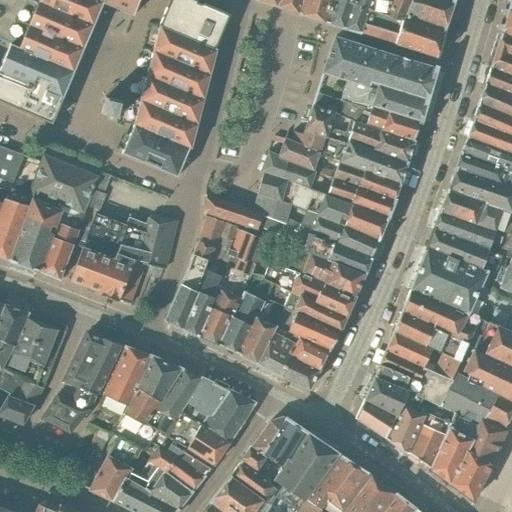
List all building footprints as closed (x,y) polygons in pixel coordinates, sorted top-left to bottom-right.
[(0,0),(0,39),(10,44),(0,67),(0,101),(122,153),(177,177),(190,147),(215,49),(230,14),(197,0),(0,0)] [(279,0),(277,7),(299,14),(302,0),(279,0)] [(302,0),(299,14),(329,23),(334,0),(302,0)] [(334,0),(329,23),(345,28),(353,0),(334,0)] [(367,7),(388,14),(393,0),(353,0),(345,28),(360,32),(367,7)] [(405,20),(406,17),(412,0),(393,0),(388,14),(405,20)] [(412,0),(406,17),(445,30),(453,0),(412,0)] [(445,30),(406,17),(405,20),(388,14),(367,7),(360,32),(437,57),(445,30)] [(511,8),(509,7),(502,32),(511,36),(511,8)] [(501,34),(490,68),(511,76),(511,36),(502,32),(501,33),(501,34)] [(348,102),(347,103),(368,110),(369,106),(419,120),(434,68),(335,37),(323,73),(347,81),(340,100),(316,92),(314,101),(341,110),(344,101),(348,102)] [(488,73),(484,84),(511,93),(511,76),(490,68),(488,73)] [(482,90),(478,104),(511,117),(511,93),(484,84),(482,90)] [(347,118),(351,119),(354,120),(353,123),(413,141),(420,120),(419,120),(369,106),(368,110),(347,103),(343,116),(348,118),(347,118)] [(511,117),(478,104),(473,120),(511,135),(511,117)] [(305,129),(340,141),(343,134),(346,135),(351,119),(347,118),(343,131),(330,127),(335,112),(312,106),(305,129)] [(343,134),(340,141),(347,143),(348,141),(407,162),(413,141),(353,123),(354,120),(351,119),(346,135),(343,134)] [(511,135),(473,120),(467,137),(511,154),(511,135)] [(320,153),(339,160),(400,184),(407,162),(348,141),(347,143),(340,141),(305,129),(303,134),(295,131),(292,141),(320,153)] [(461,152),(456,166),(511,186),(511,154),(467,137),(461,152)] [(314,169),(316,163),(320,153),(292,141),(284,138),(278,154),(314,169)] [(0,178),(13,183),(23,155),(0,146),(0,178)] [(260,171),(263,172),(306,189),(314,169),(278,154),(268,151),(260,171)] [(98,176),(43,154),(27,198),(32,200),(34,195),(61,206),(59,211),(82,220),(85,212),(84,212),(87,205),(93,189),(98,176)] [(316,163),(314,169),(333,177),(392,203),(400,184),(339,160),(335,171),(316,163)] [(455,169),(447,192),(497,209),(498,208),(507,211),(511,212),(511,186),(456,166),(455,169)] [(324,196),(306,189),(263,172),(257,194),(258,194),(290,206),(306,212),(378,240),(386,220),(324,196)] [(333,177),(324,196),(386,220),(392,203),(333,177)] [(0,256),(9,260),(32,200),(27,198),(0,188),(0,256)] [(105,193),(93,189),(87,205),(98,210),(105,193)] [(447,192),(439,212),(499,233),(507,211),(498,208),(497,209),(447,192)] [(378,240),(306,212),(300,227),(286,220),(290,206),(258,194),(253,211),(261,215),(267,217),(263,227),(306,244),(309,236),(370,260),(378,240)] [(261,215),(253,211),(247,210),(247,209),(205,195),(205,212),(257,229),(261,215)] [(59,211),(32,200),(9,260),(38,270),(59,211)] [(82,220),(59,211),(38,270),(60,279),(82,220)] [(502,237),(496,252),(497,252),(511,257),(511,212),(507,211),(499,233),(498,236),(502,237)] [(439,212),(433,229),(496,252),(502,237),(498,236),(499,233),(439,212)] [(95,213),(83,246),(107,256),(109,251),(144,264),(164,269),(176,221),(150,215),(146,232),(95,213)] [(198,241),(228,254),(236,228),(237,226),(205,216),(198,241)] [(234,252),(242,231),(236,228),(228,254),(241,260),(236,271),(225,266),(200,336),(218,344),(242,290),(254,261),(243,257),(244,255),(234,252)] [(433,229),(410,289),(467,314),(468,313),(484,276),(496,281),(502,283),(500,286),(511,290),(511,257),(497,252),(496,252),(433,229)] [(262,239),(242,231),(234,252),(244,255),(243,257),(254,261),(256,255),(257,256),(262,239)] [(309,236),(306,244),(303,250),(309,253),(364,274),(370,260),(309,236)] [(241,260),(228,254),(198,241),(193,253),(208,260),(182,328),(200,336),(225,266),(236,271),(241,260)] [(109,251),(107,256),(83,247),(70,280),(101,292),(100,295),(118,301),(118,299),(129,303),(144,264),(109,251)] [(208,260),(193,253),(177,294),(166,321),(182,328),(208,260)] [(364,274),(309,253),(301,271),(354,296),(364,274)] [(301,271),(290,293),(346,316),(354,296),(301,271)] [(239,354),(256,316),(272,283),(262,278),(254,296),(242,290),(218,344),(239,354)] [(405,303),(401,312),(434,326),(434,328),(466,344),(467,344),(473,332),(478,319),(467,314),(410,289),(409,293),(405,303)] [(346,316),(290,293),(284,308),(339,331),(346,316)] [(16,397),(26,380),(5,365),(10,352),(12,353),(26,316),(28,313),(4,305),(0,317),(0,387),(6,391),(16,397)] [(284,308),(275,325),(299,337),(329,350),(339,331),(284,308)] [(495,309),(490,321),(505,327),(510,315),(495,309)] [(400,315),(394,331),(432,349),(442,353),(458,360),(466,344),(434,328),(434,326),(401,312),(400,315)] [(5,365),(26,380),(44,387),(65,332),(57,330),(58,329),(26,316),(12,353),(10,352),(5,365)] [(258,364),(275,325),(256,316),(239,354),(258,364)] [(490,333),(480,353),(511,368),(511,332),(504,329),(494,324),(489,322),(489,323),(485,330),(490,333)] [(280,374),(289,357),(299,337),(275,325),(258,364),(280,374)] [(392,334),(384,353),(422,369),(423,366),(428,357),(432,349),(394,331),(392,334)] [(87,332),(58,392),(71,399),(104,338),(87,332)] [(473,332),(467,344),(475,348),(481,336),(473,332)] [(329,350),(299,337),(289,357),(318,371),(329,350)] [(104,338),(71,399),(63,415),(48,407),(42,417),(69,432),(89,409),(121,345),(104,338)] [(87,423),(98,429),(110,435),(150,356),(125,346),(96,409),(87,423)] [(384,353),(379,364),(419,382),(417,387),(414,395),(417,396),(431,403),(439,406),(439,404),(454,371),(456,367),(458,360),(442,353),(432,349),(428,357),(423,366),(422,369),(384,353)] [(474,350),(464,370),(471,373),(468,379),(481,386),(511,400),(511,368),(480,353),(474,350)] [(152,442),(158,430),(145,422),(181,369),(150,356),(110,435),(117,438),(118,435),(142,448),(145,450),(151,442),(152,442)] [(318,371),(289,357),(280,374),(309,388),(318,371)] [(374,376),(373,377),(386,383),(414,395),(417,387),(419,382),(379,364),(378,367),(374,376)] [(165,435),(170,426),(202,377),(181,369),(145,422),(158,430),(165,435)] [(454,371),(439,404),(454,411),(457,405),(504,429),(511,412),(511,400),(481,386),(468,379),(454,371)] [(202,377),(170,426),(172,427),(193,435),(198,424),(228,442),(254,403),(202,377)] [(364,398),(363,402),(385,411),(395,416),(399,407),(400,404),(425,415),(428,407),(431,403),(417,396),(414,395),(386,383),(373,377),(364,398)] [(44,387),(26,380),(16,397),(6,391),(0,407),(0,415),(22,424),(43,388),(44,387)] [(63,415),(71,399),(58,392),(57,394),(48,407),(63,415)] [(363,402),(356,418),(406,451),(421,421),(425,415),(400,404),(399,407),(395,416),(385,411),(363,402)] [(421,421),(406,451),(429,468),(447,428),(447,426),(454,411),(439,404),(439,406),(431,403),(428,407),(425,415),(421,421)] [(454,411),(447,426),(474,439),(472,444),(468,451),(492,464),(495,457),(506,430),(504,429),(457,405),(454,411)] [(273,487),(275,488),(278,483),(273,480),(307,433),(283,417),(270,420),(241,460),(271,478),(268,482),(274,487),(273,487)] [(172,427),(170,426),(165,435),(158,430),(152,442),(167,452),(174,441),(213,464),(228,442),(198,424),(193,435),(172,427)] [(447,428),(429,468),(451,483),(468,451),(472,444),(474,439),(447,426),(447,428)] [(98,429),(90,445),(102,451),(110,435),(98,429)] [(278,483),(275,488),(266,502),(269,504),(273,499),(280,504),(282,501),(290,490),(304,499),(331,449),(307,433),(273,480),(278,483)] [(126,478),(177,509),(192,490),(149,460),(140,473),(131,469),(142,448),(118,435),(117,438),(89,489),(112,501),(126,478)] [(174,441),(167,452),(204,475),(213,464),(174,441)] [(145,453),(152,442),(151,442),(145,450),(142,448),(131,469),(140,473),(149,460),(151,457),(145,453)] [(204,475),(167,452),(152,442),(145,453),(151,457),(149,460),(192,490),(204,475)] [(331,449),(304,499),(295,511),(319,511),(321,510),(320,509),(327,499),(340,509),(352,494),(370,473),(331,449)] [(468,451),(451,483),(474,499),(492,464),(468,451)] [(266,502),(275,488),(273,487),(274,487),(268,482),(271,478),(241,460),(229,477),(266,502)] [(352,494),(340,509),(341,509),(339,511),(379,511),(395,493),(370,473),(352,494)] [(264,511),(269,504),(266,502),(229,477),(211,501),(227,511),(264,511)] [(126,478),(112,501),(134,511),(174,511),(177,509),(126,478)] [(412,511),(415,508),(395,493),(379,511),(412,511)] [(79,511),(60,504),(59,507),(45,501),(39,504),(35,511),(79,511)] [(227,511),(211,501),(202,511),(227,511)]
